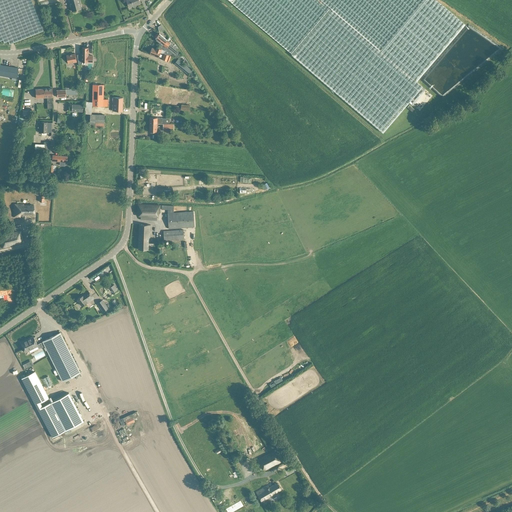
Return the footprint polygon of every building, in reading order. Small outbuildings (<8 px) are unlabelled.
[(0,0),(0,41),(3,40),(4,43),(8,41),(10,44),(43,31),(36,12),(31,0),(0,0)] [(68,0),(72,11),(81,9),(79,0),(68,0)] [(228,0),(291,53),(290,53),(383,132),(383,133),(408,104),(409,102),(412,105),(425,89),(416,81),(465,24),(440,3),(435,0),(228,0)] [(159,33),(155,39),(161,44),(163,45),(166,48),(172,53),(175,56),(178,52),(176,50),(177,48),(159,33)] [(152,47),(149,54),(158,57),(160,53),(163,45),(161,44),(159,48),(156,47),(156,49),(152,47)] [(88,48),(82,48),(81,62),(92,62),(93,55),(88,55),(88,49),(88,48)] [(164,54),(162,59),(169,62),(172,53),(166,48),(164,54)] [(77,62),(75,53),(66,55),(68,63),(77,62)] [(178,59),(175,63),(189,74),(192,71),(178,59)] [(0,64),(0,74),(17,78),(18,68),(0,64)] [(104,84),(93,84),(92,106),(107,106),(107,99),(103,99),(104,84)] [(53,101),(52,88),(35,89),(36,98),(47,97),(47,109),(53,109),(53,101)] [(66,89),(57,90),(57,97),(66,97),(66,93),(68,92),(69,94),(77,94),(76,88),(65,89),(66,89)] [(113,97),(112,111),(123,111),(123,98),(113,97)] [(149,123),(157,123),(166,124),(166,123),(170,123),(170,118),(166,118),(162,118),(162,114),(157,113),(157,118),(150,117),(149,123)] [(105,115),(92,114),(90,114),(90,126),(104,127),(105,115)] [(48,123),(40,122),(39,133),(47,133),(48,123)] [(53,155),(52,161),(60,162),(59,165),(65,166),(65,162),(67,162),(67,156),(53,155)] [(34,205),(26,205),(22,205),(22,204),(19,204),(19,205),(15,205),(14,217),(20,217),(20,214),(34,214),(34,205)] [(161,205),(138,204),(137,212),(141,212),(140,219),(157,220),(157,213),(160,213),(161,205)] [(193,211),(174,213),(174,206),(162,205),(161,210),(168,210),(167,213),(169,229),(195,227),(193,211)] [(150,225),(139,224),(138,249),(148,250),(148,237),(150,237),(150,225)] [(24,242),(21,233),(21,230),(0,235),(0,240),(2,248),(24,242)] [(183,230),(163,231),(164,237),(167,240),(184,239),(183,230)] [(82,296),(77,299),(81,306),(87,302),(86,301),(92,296),(89,291),(82,296)] [(103,300),(97,303),(103,312),(109,308),(103,300)] [(80,372),(60,333),(60,332),(42,341),(43,342),(37,344),(33,337),(29,339),(29,340),(21,344),(24,349),(25,348),(28,349),(28,351),(38,346),(39,349),(45,346),(62,381),(80,372)] [(25,369),(33,364),(31,360),(22,364),(25,369)] [(35,371),(22,378),(47,427),(52,437),(83,421),(69,393),(51,402),(42,407),(40,402),(49,398),(35,371)] [(52,398),(64,393),(61,385),(49,390),(52,398)] [(122,425),(127,423),(127,425),(130,423),(131,424),(132,425),(133,424),(133,423),(133,422),(135,421),(133,419),(139,416),(136,412),(120,419),(122,425)] [(126,429),(120,432),(125,442),(130,440),(126,429)] [(275,450),(257,459),(261,467),(264,466),(266,469),(281,462),(275,450)] [(268,485),(256,492),(261,501),(268,498),(267,497),(281,490),(281,489),(277,483),(269,487),(268,485)] [(227,511),(234,511),(244,507),(241,501),(227,509),(227,511)]
